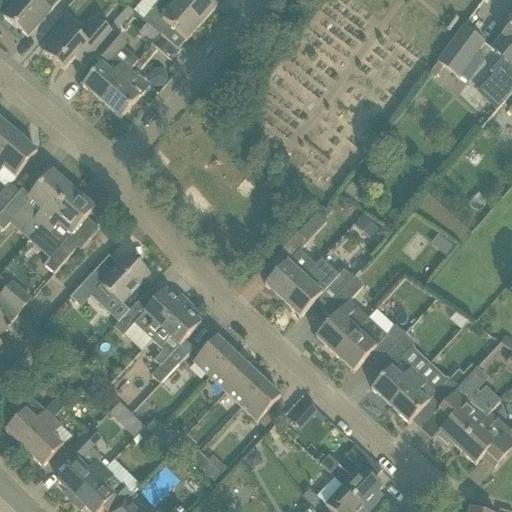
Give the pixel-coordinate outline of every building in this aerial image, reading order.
[(27,39),(60,0),(40,0),(39,2),(36,0),(18,0),(2,19),(15,31),(16,30),(27,39)] [(142,0),(133,10),(144,20),(161,0),(142,0)] [(160,37),(164,40),(172,31),(185,43),(201,26),(171,0),(162,0),(151,12),(143,22),(160,37)] [(171,0),(201,26),(215,9),(205,0),(171,0)] [(110,31),(113,35),(132,13),(127,9),(114,24),(110,31)] [(95,55),(95,56),(113,35),(97,20),(81,39),(65,26),(42,53),(63,72),(73,61),(84,69),(95,55)] [(458,80),(485,44),(464,28),(437,65),(458,80)] [(505,64),(493,76),(511,93),(511,91),(511,28),(491,51),(505,64)] [(95,73),(82,88),(101,105),(129,73),(138,61),(125,49),(127,46),(123,43),(113,35),(95,56),(104,62),(95,73)] [(164,40),(160,37),(151,47),(155,50),(170,63),(179,53),(164,40)] [(133,77),(129,73),(101,105),(120,122),(148,90),(133,77)] [(0,157),(17,138),(0,122),(0,157)] [(36,154),(17,138),(0,157),(0,173),(2,170),(14,180),(36,154)] [(19,194),(18,195),(0,215),(0,229),(3,232),(21,212),(33,222),(41,229),(72,193),(51,175),(38,190),(30,199),(21,192),(19,194)] [(350,184),(343,194),(358,205),(365,195),(350,184)] [(8,186),(0,195),(0,215),(18,195),(8,186)] [(72,193),(41,229),(61,247),(43,268),(53,276),(77,249),(72,245),(77,239),(73,235),(93,212),(72,193)] [(353,227),(368,240),(376,231),(361,218),(353,227)] [(300,252),(308,244),(297,234),(280,253),(289,261),(264,287),(282,304),(316,267),(300,252)] [(92,276),(79,289),(94,303),(100,309),(111,297),(121,306),(134,291),(148,277),(128,258),(104,283),(94,273),(92,276)] [(316,267),(282,304),(299,320),(314,304),(328,289),(337,297),(353,279),(343,271),(338,276),(322,261),(316,267)] [(0,279),(0,297),(9,287),(0,279)] [(328,325),(315,340),(335,358),(368,320),(352,305),(349,302),(362,288),(353,279),(337,297),(322,312),(332,320),(328,325)] [(0,305),(11,325),(32,301),(12,283),(9,287),(0,297),(0,305)] [(130,311),(113,329),(123,338),(124,336),(141,353),(151,342),(182,309),(164,292),(151,306),(145,312),(136,304),(130,311)] [(200,325),(182,309),(151,342),(163,353),(154,362),(160,368),(151,377),(160,386),(177,368),(168,359),(179,347),(179,348),(200,325)] [(379,346),(388,354),(405,335),(396,327),(387,337),(368,320),(335,358),(353,375),(366,360),(379,346)] [(56,324),(52,329),(72,348),(80,339),(68,328),(65,332),(56,324)] [(389,408),(418,378),(400,360),(412,346),(404,338),(406,336),(405,335),(388,354),(386,356),(395,364),(371,391),(389,408)] [(209,380),(232,355),(216,340),(193,365),(209,380)] [(232,355),(209,380),(225,395),(248,370),(232,355)] [(418,378),(389,408),(408,426),(422,411),(432,400),(441,408),(458,390),(459,391),(476,372),(471,368),(463,377),(458,373),(450,382),(449,380),(436,394),(418,378)] [(225,395),(240,409),(263,385),(248,370),(225,395)] [(102,371),(94,379),(96,381),(103,388),(105,390),(112,382),(102,371)] [(441,408),(434,416),(445,427),(439,433),(440,435),(437,438),(446,446),(449,443),(457,450),(488,417),(499,404),(485,391),(479,397),(475,394),(486,382),(476,372),(459,391),(458,390),(441,408)] [(96,381),(82,395),(89,402),(103,388),(96,381)] [(263,385),(240,409),(257,424),(266,415),(280,400),(263,385)] [(288,416),(301,428),(317,412),(304,400),(288,416)] [(5,433),(23,451),(52,420),(64,408),(57,401),(35,423),(25,413),(5,433)] [(119,405),(109,416),(121,428),(132,417),(119,405)] [(511,450),(511,430),(511,432),(497,420),(494,423),(488,417),(457,450),(475,467),(487,454),(499,465),(511,450)] [(42,469),(63,448),(72,439),(59,427),(52,420),(23,451),(42,469)] [(155,421),(147,429),(154,436),(155,437),(163,429),(155,421)] [(145,428),(137,435),(147,444),(154,436),(147,429),(145,428)] [(155,437),(164,446),(172,437),(163,429),(155,437)] [(57,483),(75,500),(105,469),(99,464),(103,460),(93,451),(103,441),(93,432),(74,452),(81,459),(78,463),(77,462),(71,469),(57,483)] [(201,455),(192,445),(183,455),(192,464),(201,455)] [(366,458),(355,448),(345,459),(356,469),(366,458)] [(255,454),(244,461),(251,472),(262,465),(255,454)] [(201,455),(192,464),(213,484),(227,471),(213,457),(209,462),(201,455)] [(328,457),(319,467),(329,476),(337,467),(338,466),(328,457)] [(329,476),(343,489),(367,511),(369,511),(379,502),(374,497),(381,490),(360,470),(351,480),(337,467),(329,476)] [(105,469),(75,500),(86,511),(101,511),(103,511),(104,511),(115,511),(126,501),(131,496),(112,478),(113,477),(105,469)] [(309,507),(311,510),(313,511),(367,511),(343,489),(333,480),(316,498),(309,492),(303,498),(309,507)] [(180,511),(179,510),(176,511),(138,511),(126,501),(115,511),(180,511)]
